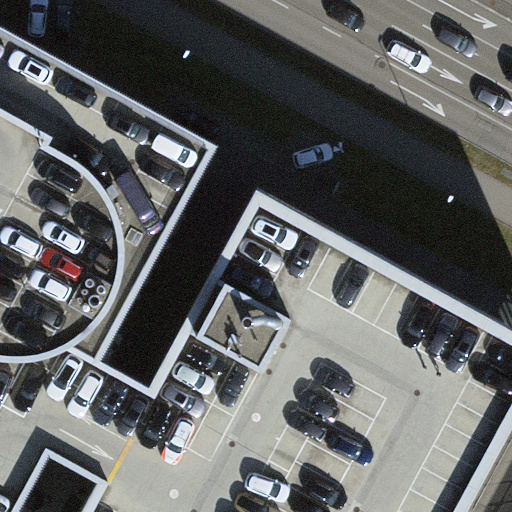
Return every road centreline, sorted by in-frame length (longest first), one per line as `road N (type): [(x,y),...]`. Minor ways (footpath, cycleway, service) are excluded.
road 1 (unknown): [(185,452),(274,309),(321,295),(359,308),(390,326),(399,344),(396,370),(323,511)]
road 2 (unknown): [(0,51),(72,95),(106,136),(110,166),(96,216),(64,275),(26,313),(0,317)]
road 3 (unknown): [(0,383),(24,376),(58,383),(185,452)]
road 4 (secondary): [(336,0),(511,95)]
